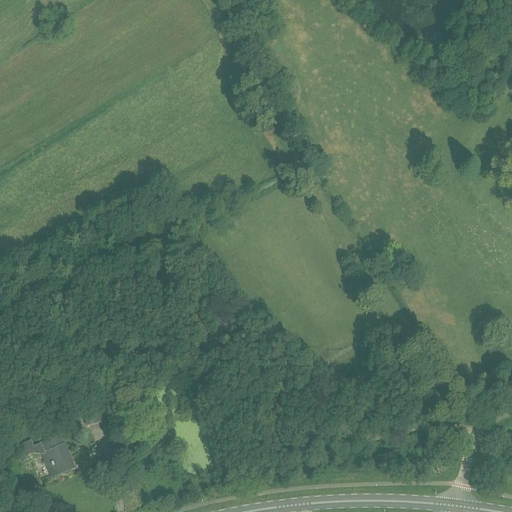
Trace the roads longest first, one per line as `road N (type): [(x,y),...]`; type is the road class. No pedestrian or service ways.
road 1 (unclassified): [(473,437),(448,425),(363,439),(296,430),(154,362),(0,346)]
road 2 (primary): [(248,511),(358,500),(455,506)]
